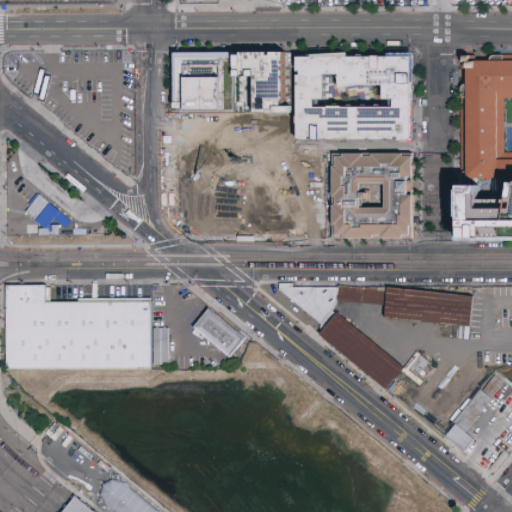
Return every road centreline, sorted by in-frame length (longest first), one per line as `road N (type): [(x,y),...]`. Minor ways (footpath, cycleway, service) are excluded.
road 1 (secondary): [(197,260),(498,511)]
road 2 (secondary): [(511,31),(156,31)]
road 3 (secondary): [(245,261),(511,262)]
road 4 (residential): [(0,272),(161,273),(197,260)]
road 5 (secondary): [(150,225),(156,31)]
road 6 (secondary): [(5,106),(150,225)]
road 7 (secondary): [(156,31),(0,27)]
